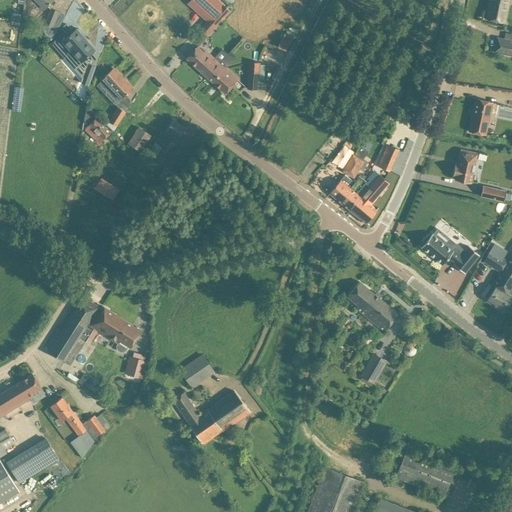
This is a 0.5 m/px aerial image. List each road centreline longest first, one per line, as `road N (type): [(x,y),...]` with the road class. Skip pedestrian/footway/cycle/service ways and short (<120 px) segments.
road 1 (tertiary): [(333,218),(169,86),(88,0)]
road 2 (unclassified): [(368,247),(405,180),(460,2)]
road 3 (unclassified): [(333,218),(306,239),(223,251),(142,275),(86,276)]
road 4 (tertiary): [(511,358),(368,247)]
road 5 (track): [(242,149),(316,0)]
road 6 (track): [(294,241),(246,375)]
road 7 (residential): [(0,371),(25,353),(86,276)]
